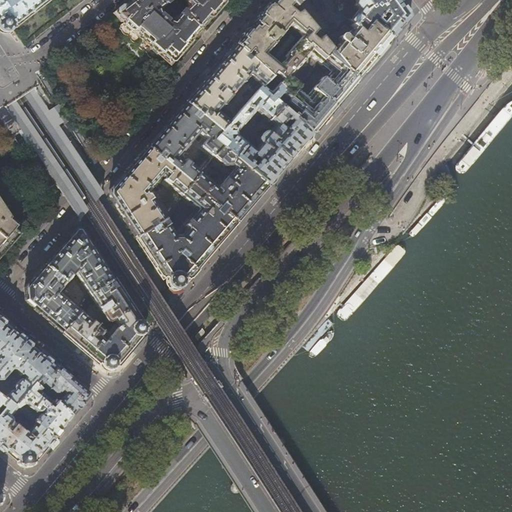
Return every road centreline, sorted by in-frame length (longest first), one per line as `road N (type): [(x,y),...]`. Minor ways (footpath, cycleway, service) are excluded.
road 1 (primary): [(125,511),(297,325),(434,105)]
road 2 (primary): [(437,23),(114,398)]
road 3 (secondary): [(219,371),(222,342),(234,325),(434,105)]
road 4 (residential): [(82,195),(251,0)]
road 5 (secondary): [(309,511),(219,371)]
road 6 (secondary): [(75,511),(161,409),(186,396)]
road 7 (residential): [(0,298),(114,398)]
road 8 (secondary): [(186,396),(266,511)]
road 9 (primary): [(114,398),(31,495)]
road 10 (residential): [(108,0),(32,57),(0,63)]
road 11 (residential): [(152,301),(82,195)]
road 12 (primary): [(434,105),(505,0)]
road 13 (residential): [(0,291),(82,195)]
